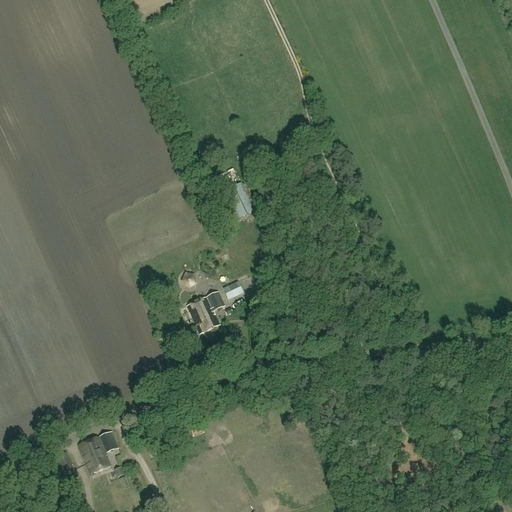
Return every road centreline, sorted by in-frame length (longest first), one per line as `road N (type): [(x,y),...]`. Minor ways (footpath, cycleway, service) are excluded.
road 1 (unclassified): [(0,472),(109,417),(237,373),(511,337)]
road 2 (track): [(399,349),(266,0)]
